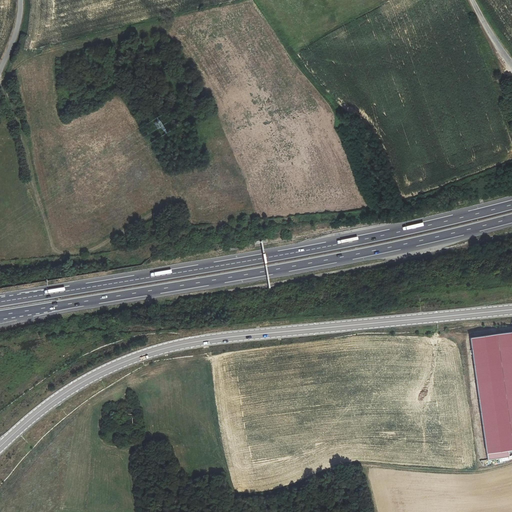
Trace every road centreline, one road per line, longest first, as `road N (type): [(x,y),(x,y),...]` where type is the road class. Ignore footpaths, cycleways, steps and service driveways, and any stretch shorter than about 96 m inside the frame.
road 1 (tertiary): [(0,446),(70,388),(178,344),(511,309)]
road 2 (motorway): [(511,204),(297,252),(0,301)]
road 3 (motorway): [(0,315),(357,254),(511,218)]
road 4 (track): [(511,463),(468,472),(349,463),(273,493),(240,497),(224,471)]
road 5 (track): [(0,82),(57,251),(95,247),(172,200)]
